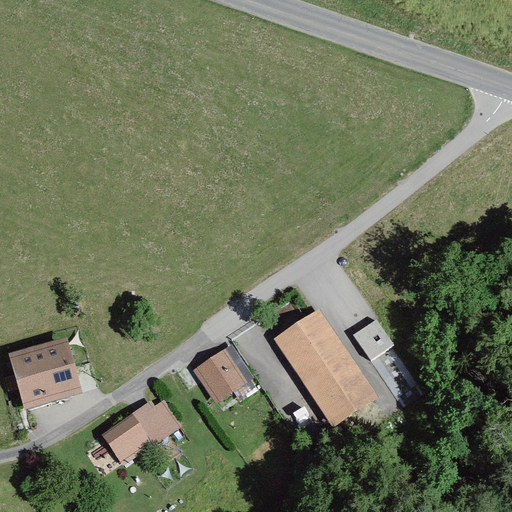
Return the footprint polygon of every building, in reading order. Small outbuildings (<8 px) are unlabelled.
[(317,312),(271,342),(329,431),(375,401),(317,312)] [(354,333),(370,358),(395,342),(378,317),(354,333)] [(60,341),(5,358),(22,414),(77,398),(60,341)] [(228,351),(192,375),(219,415),(255,391),(228,351)] [(150,405),(99,438),(121,471),(180,432),(163,406),(154,411),(150,405)]
